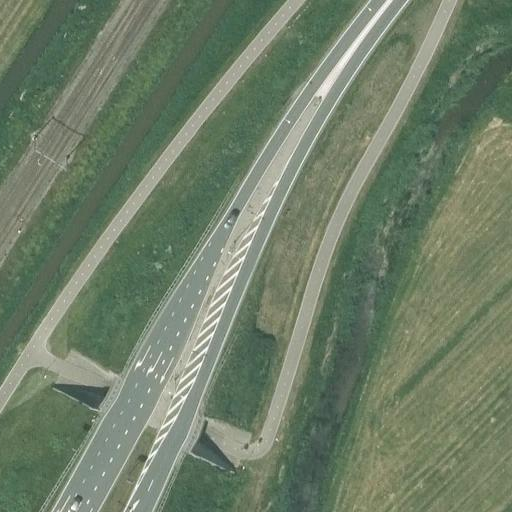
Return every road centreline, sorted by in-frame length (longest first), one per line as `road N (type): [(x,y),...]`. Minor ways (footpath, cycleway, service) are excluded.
road 1 (secondary): [(388,0),(307,94),(229,219),(69,511)]
road 2 (secondary): [(138,511),(283,185),(390,0)]
